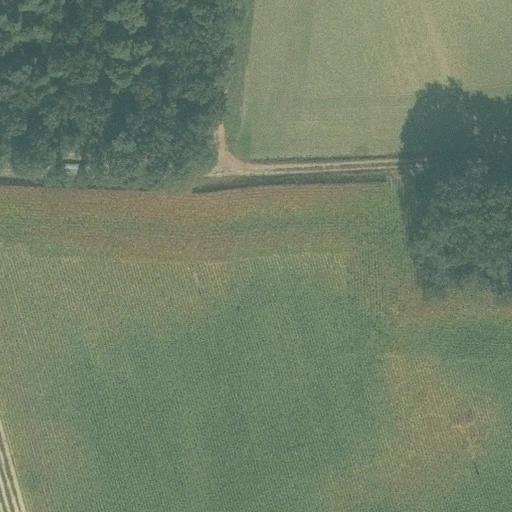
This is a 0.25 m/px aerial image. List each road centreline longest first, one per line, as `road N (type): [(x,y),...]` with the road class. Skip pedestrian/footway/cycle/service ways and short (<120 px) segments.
road 1 (track): [(214,170),(511,167)]
road 2 (track): [(0,164),(214,170)]
road 3 (track): [(236,0),(214,170)]
